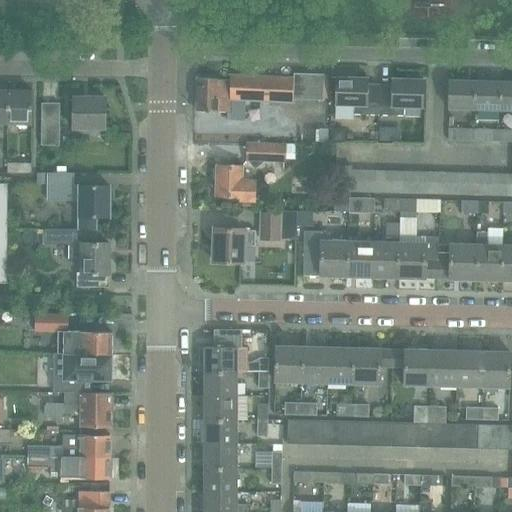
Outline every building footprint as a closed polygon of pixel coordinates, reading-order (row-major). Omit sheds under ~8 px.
[(197,78),(197,111),(216,111),(227,112),(226,119),(244,119),(245,102),(293,104),(293,100),(322,101),(322,92),(323,76),(323,74),(293,73),(293,78),(229,76),(229,81),(217,80),(217,79),(197,78)] [(353,114),(378,115),(378,105),(367,104),(367,78),(352,77),(352,74),(340,74),(340,77),(335,77),(335,105),(334,119),(353,120),(353,114)] [(404,107),(422,107),(423,79),(419,79),(419,76),(407,76),(407,79),(391,78),(391,105),(378,105),(378,115),(403,116),(404,107)] [(448,109),(474,109),(475,81),(449,80),(448,109)] [(501,82),(475,81),(474,109),(500,110),(501,82)] [(511,82),(501,82),(500,110),(511,110),(511,82)] [(32,125),(32,111),(32,91),(7,91),(7,125),(32,125)] [(73,97),(73,116),(73,132),(106,132),(106,97),(73,97)] [(60,104),(42,104),(42,147),(60,147),(60,104)] [(391,143),(392,126),(380,125),(379,142),(391,143)] [(474,128),(447,128),(447,139),(474,140),(474,128)] [(474,128),(474,140),(499,141),(500,129),(474,128)] [(319,129),(319,143),(327,143),(328,129),(319,129)] [(511,129),(500,129),(499,141),(511,141),(511,129)] [(356,136),(355,146),(371,147),(372,137),(356,136)] [(247,160),(286,163),(287,146),(248,144),(247,160)] [(7,164),(7,174),(31,174),(32,164),(7,164)] [(215,196),(235,196),(235,201),(254,202),(255,180),(242,179),(242,166),(215,165),(215,196)] [(349,199),(350,192),(349,192),(350,170),(351,170),(351,166),(335,165),(335,185),(334,212),(349,213),(349,199)] [(349,192),(350,192),(361,193),(361,170),(351,170),(350,170),(349,192)] [(361,170),(361,193),(371,193),(372,170),(361,170)] [(371,193),(382,193),(383,171),(372,170),(371,193)] [(393,194),(394,171),(383,171),(382,193),(393,194)] [(404,194),(404,171),(394,171),(393,194),(404,194)] [(404,171),(404,194),(415,194),(415,171),(404,171)] [(415,171),(415,194),(425,195),(426,171),(415,171)] [(426,171),(425,195),(436,195),(436,172),(426,171)] [(447,195),(447,172),(436,172),(436,195),(447,195)] [(458,196),(458,172),(447,172),(447,195),(458,196)] [(468,196),(469,173),(458,172),(458,196),(468,196)] [(109,186),(73,186),(73,173),(46,173),(46,200),(78,200),(78,228),(95,228),(95,217),(108,217),(109,186)] [(479,196),(479,173),(469,173),(468,196),(479,196)] [(490,197),(490,173),(479,173),(479,196),(490,197)] [(501,197),(501,173),(490,173),(490,197),(501,197)] [(511,174),(511,175),(511,174),(501,173),(501,197),(511,197),(511,195),(511,174)] [(8,184),(0,184),(0,226),(8,227),(8,184)] [(349,199),(349,213),(364,213),(364,199),(349,199)] [(401,212),(401,200),(385,200),(385,212),(401,212)] [(401,200),(401,212),(401,221),(416,221),(416,200),(401,200)] [(478,202),(461,201),(461,213),(478,214),(478,202)] [(478,202),(478,214),(488,215),(489,203),(478,202)] [(297,240),(297,215),(261,214),(260,239),(297,240)] [(8,227),(0,226),(0,241),(8,241),(8,227)] [(255,244),(255,229),(245,229),(245,228),(214,227),(213,261),(243,261),(243,244),(255,244)] [(106,288),(106,274),(108,274),(108,243),(100,243),(100,229),(44,229),(44,244),(69,244),(69,258),(80,259),(80,273),(77,273),(77,287),(106,288)] [(346,275),(347,241),(322,240),(322,231),(304,230),(302,273),(346,275)] [(478,233),(477,246),(476,280),(502,281),(503,247),(488,247),(488,234),(478,233)] [(425,277),(437,277),(438,262),(438,253),(438,238),(427,238),(426,244),(400,243),(400,277),(425,278),(425,277)] [(8,241),(0,241),(0,283),(8,284),(8,241)] [(347,241),(346,275),(373,276),(374,242),(347,241)] [(374,242),(373,276),(400,277),(400,243),(374,242)] [(438,262),(437,277),(449,278),(449,279),(476,280),(477,246),(451,245),(450,253),(450,263),(438,262)] [(502,281),(511,281),(511,247),(503,247),(502,281)] [(438,253),(438,262),(450,263),(450,253),(438,253)] [(58,333),(58,355),(111,354),(111,332),(66,332),(67,316),(35,315),(34,332),(58,333)] [(213,348),(204,348),(204,349),(199,349),(199,363),(204,363),(204,372),(236,372),(236,373),(247,373),(247,348),(241,348),(241,330),(213,330),(213,348)] [(275,347),(275,366),(274,383),(301,384),(302,348),(275,347)] [(327,385),(328,349),(302,348),(301,384),(327,385)] [(328,349),(327,385),(354,386),(355,350),(328,349)] [(355,350),(354,386),(380,386),(381,368),(393,368),(394,352),(381,352),(381,351),(355,350)] [(394,352),(393,368),(404,369),(403,387),(431,388),(432,351),(405,351),(405,352),(394,352)] [(459,352),(432,351),(431,388),(457,389),(459,352)] [(485,353),(459,352),(457,389),(482,390),(482,392),(483,392),(485,353)] [(510,354),(485,353),(483,392),(498,393),(498,390),(509,390),(510,354)] [(112,355),(54,355),(53,393),(63,393),(84,393),(84,381),(91,381),(112,381),(112,355)] [(236,396),(236,373),(236,372),(204,372),(204,396),(236,396)] [(269,372),(258,372),(258,388),(269,388),(269,372)] [(110,393),(84,393),(63,393),(63,404),(44,403),(44,418),(64,418),(64,416),(80,416),(80,427),(110,427),(110,405),(110,393)] [(248,396),(236,397),(236,396),(204,396),(204,420),(236,421),(236,420),(248,420),(248,396)] [(300,416),(300,403),(285,403),(284,415),(300,416)] [(300,403),(300,416),(317,416),(317,404),(300,403)] [(257,421),(268,421),(268,404),(257,404),(257,421)] [(353,417),(353,405),(337,405),(337,417),(353,417)] [(353,405),(353,417),(369,418),(369,405),(353,405)] [(414,420),(430,421),(431,407),(414,407),(414,420)] [(446,421),(446,407),(431,407),(430,421),(446,421)] [(466,422),(482,422),(483,409),(466,408),(466,422)] [(498,423),(498,409),(483,409),(482,422),(498,423)] [(204,445),(236,445),(236,421),(204,420),(204,445)] [(268,421),(257,421),(256,437),(267,437),(268,421)] [(299,447),(299,422),(288,422),(287,447),(299,447)] [(311,447),(311,422),(299,422),(299,447),(311,447)] [(323,447),(323,422),(311,422),(311,447),(323,447)] [(335,448),(335,423),(323,422),(323,447),(335,448)] [(347,448),(347,423),(335,423),(335,448),(347,448)] [(358,448),(359,423),(347,423),(347,448),(358,448)] [(370,448),(371,423),(359,423),(358,448),(370,448)] [(382,449),(383,424),(371,423),(370,448),(382,449)] [(394,449),(395,424),(383,424),(382,449),(394,449)] [(406,449),(407,424),(395,424),(394,449),(406,449)] [(418,450),(419,424),(407,424),(406,449),(418,450)] [(430,450),(431,425),(419,424),(418,450),(430,450)] [(442,450),(442,425),(431,425),(430,450),(442,450)] [(454,450),(454,425),(442,425),(442,450),(454,450)] [(466,451),(466,425),(454,425),(454,450),(466,451)] [(477,451),(478,426),(466,425),(466,451),(477,451)] [(478,426),(477,451),(490,451),(490,426),(478,426)] [(490,426),(490,451),(502,451),(502,426),(490,426)] [(511,426),(502,426),(502,451),(511,452),(511,445),(511,426)] [(110,435),(90,435),(80,435),(80,448),(63,448),(28,447),(28,457),(110,458),(110,435)] [(0,472),(18,473),(20,446),(0,444),(0,472)] [(204,469),(236,469),(236,445),(204,445),(204,469)] [(273,469),(282,469),(282,453),(273,453),(273,469)] [(109,479),(110,458),(28,457),(28,465),(41,465),(41,477),(48,477),(48,479),(63,479),(63,467),(80,467),(80,479),(109,479)] [(309,471),(328,472),(329,463),(310,462),(309,471)] [(204,493),(237,492),(236,469),(204,469),(204,493)] [(282,469),(273,469),(272,485),(281,485),(282,469)] [(325,483),(325,473),(310,473),(309,483),(325,483)] [(325,473),(325,483),(340,484),(341,473),(325,473)] [(372,485),(373,474),(357,474),(357,484),(372,485)] [(373,474),(372,485),(389,485),(389,475),(373,474)] [(421,486),(422,476),(404,475),(404,486),(421,486)] [(422,476),(421,486),(437,487),(437,476),(422,476)] [(451,487),(460,487),(476,488),(477,477),(451,477),(451,487)] [(476,488),(492,488),(500,488),(500,478),(477,477),(476,488)] [(511,478),(511,479),(500,478),(500,488),(511,488),(511,478)] [(50,501),(50,486),(27,485),(26,501),(50,501)] [(108,492),(89,492),(80,492),(80,509),(62,509),(62,511),(109,511),(109,509),(108,509),(108,492)] [(247,511),(247,505),(237,505),(237,492),(204,493),(204,511),(247,511)] [(271,511),(280,511),(281,501),(272,500),(271,511)] [(430,511),(431,502),(420,502),(419,511),(430,511)]
